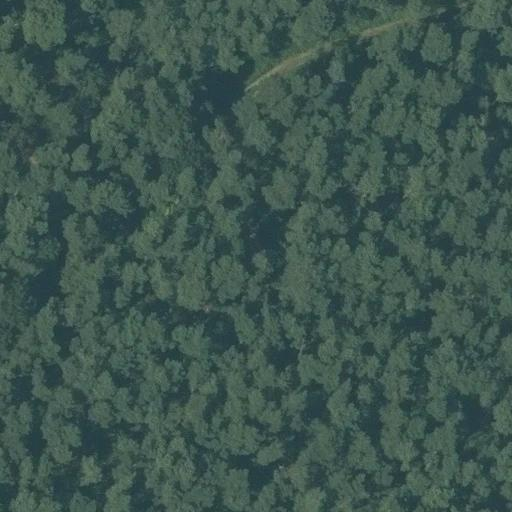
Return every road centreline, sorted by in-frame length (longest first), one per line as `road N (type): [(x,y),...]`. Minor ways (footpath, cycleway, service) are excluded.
road 1 (unclassified): [(316,511),(188,164)]
road 2 (track): [(188,164),(279,63),(503,0)]
road 3 (track): [(188,164),(110,0)]
